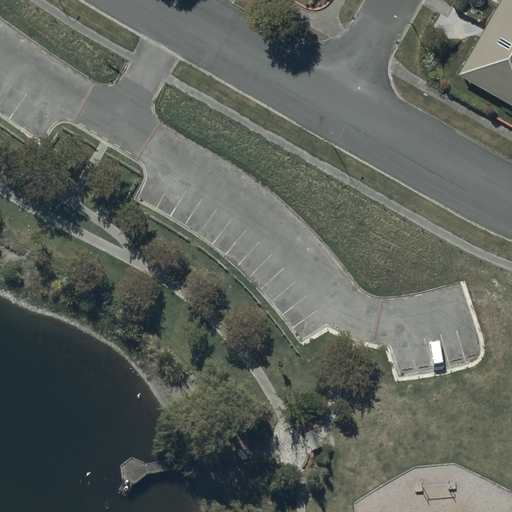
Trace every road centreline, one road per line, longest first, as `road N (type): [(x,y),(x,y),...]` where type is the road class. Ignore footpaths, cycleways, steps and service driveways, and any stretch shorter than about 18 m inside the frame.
road 1 (residential): [(153,0),(332,99)]
road 2 (residential): [(332,99),(511,198)]
